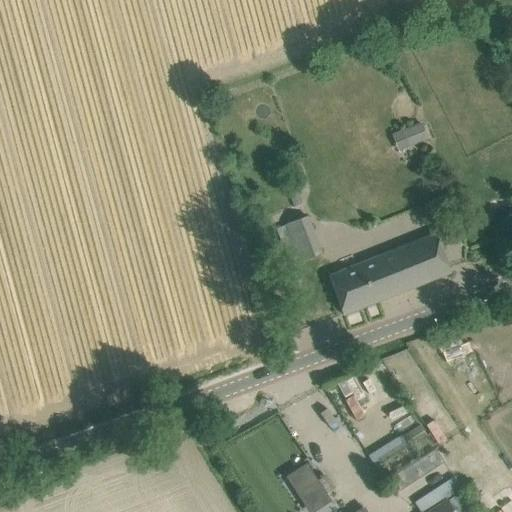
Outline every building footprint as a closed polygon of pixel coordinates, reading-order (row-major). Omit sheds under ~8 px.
[(421,122),(402,131),(409,147),(428,139),(421,122)] [(303,203),(299,191),(289,194),(294,206),(303,203)] [(289,234),(281,238),(293,265),(322,252),(306,217),(285,226),(289,234)] [(450,272),(443,254),(436,235),(328,277),(343,315),(450,272)] [(444,360),(469,353),(466,342),(441,349),(444,360)] [(355,420),(377,408),(357,370),(335,382),(355,420)] [(410,447),(428,437),(421,425),(404,436),(410,447)] [(306,511),(308,511),(329,500),(306,460),(284,473),(306,511)] [(454,475),(413,499),(419,510),(460,486),(454,475)] [(455,511),(466,511),(472,508),(459,489),(447,498),(455,511)]
